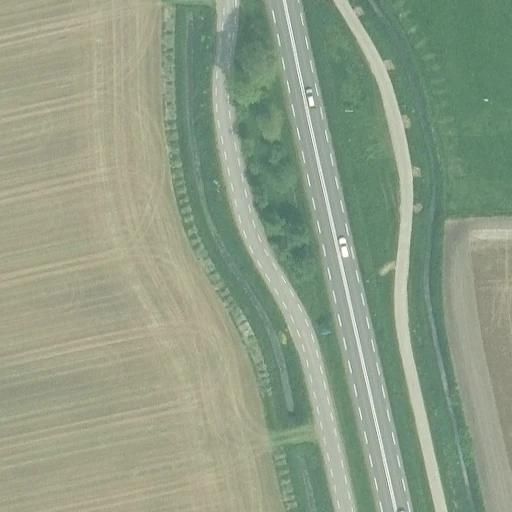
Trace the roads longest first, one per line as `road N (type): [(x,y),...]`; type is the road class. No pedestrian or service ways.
road 1 (unclassified): [(343,511),(308,356),(237,206),(225,131),(229,0)]
road 2 (unclassified): [(439,511),(397,313),(405,187),(397,132),(383,83),(338,0)]
road 3 (primary): [(392,511),(281,0)]
